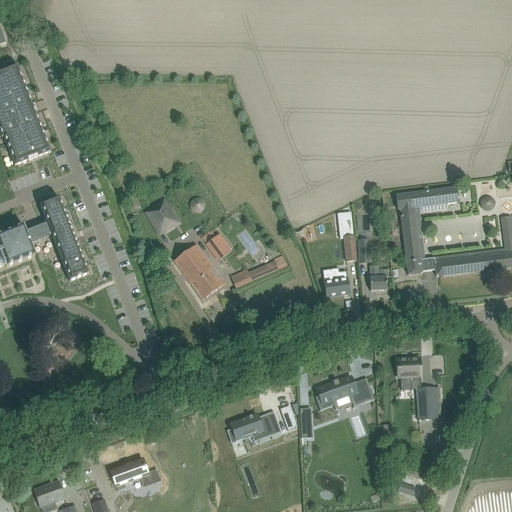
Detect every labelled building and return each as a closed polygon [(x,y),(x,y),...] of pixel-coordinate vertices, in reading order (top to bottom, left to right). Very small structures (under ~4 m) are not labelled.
[(48,82),(58,80),(51,55),(42,58),(48,82)] [(17,66),(0,72),(0,134),(1,138),(3,137),(14,167),(50,153),(39,123),(36,113),(32,105),(28,95),(17,66)] [(419,214),(447,210),(447,206),(457,204),(455,189),(431,192),(396,197),(398,211),(400,211),(407,272),(408,276),(422,275),(422,273),(435,271),(436,278),(511,268),(511,249),(425,260),(419,214)] [(0,268),(5,267),(5,268),(35,257),(30,245),(51,236),(69,282),(88,275),(59,199),(40,206),(47,224),(25,232),(23,227),(0,236),(0,268)] [(150,210),(145,214),(159,235),(164,232),(165,233),(180,223),(172,211),(164,200),(150,210)] [(352,227),(351,213),(343,214),(337,215),(338,223),(343,222),(344,228),(352,227)] [(511,225),(511,217),(501,219),(502,227),(511,225)] [(232,252),(219,235),(206,245),(218,262),(232,252)] [(343,238),(346,264),(356,263),(354,237),(343,238)] [(368,242),(358,243),(359,264),(369,264),(368,242)] [(174,262),(197,293),(203,301),(225,285),(196,245),(174,262)] [(387,291),(386,278),(388,278),(388,271),(379,271),(378,267),(370,268),(370,292),(387,291)] [(338,269),(322,272),(326,298),(349,295),(346,272),(339,273),(338,269)] [(235,289),(252,282),(247,271),(230,278),(235,289)] [(407,360),(397,361),(397,378),(400,378),(401,391),(416,391),(421,390),(421,389),(420,377),(420,362),(420,359),(419,359),(419,362),(407,363),(407,360)] [(317,398),(315,398),(320,412),(322,411),(321,411),(333,406),(335,411),(337,410),(337,409),(352,404),(353,408),(374,401),(371,391),(370,391),(357,396),(353,385),(350,378),(337,383),(337,381),(336,382),(337,383),(333,384),(333,383),(332,383),(333,384),(317,390),(319,398),(317,398)] [(421,390),(416,391),(418,422),(419,422),(419,421),(436,421),(437,421),(437,420),(441,420),(440,405),(435,406),(434,389),(421,389),(421,390)] [(297,428),(289,407),(280,411),(288,431),(297,428)] [(301,410),(300,410),(301,440),(303,440),(303,439),(311,438),(310,411),(301,411),(301,410)] [(230,426),(231,430),(232,433),(230,434),(233,442),(235,441),(261,432),(263,436),(272,432),(267,419),(258,422),(256,416),(230,426)] [(142,460),(110,471),(116,488),(117,488),(118,487),(142,478),(145,486),(158,481),(156,474),(157,473),(156,471),(147,474),(142,460)] [(34,491),(37,501),(40,508),(65,499),(59,482),(34,491)] [(398,492),(413,497),(415,489),(400,484),(398,492)]
